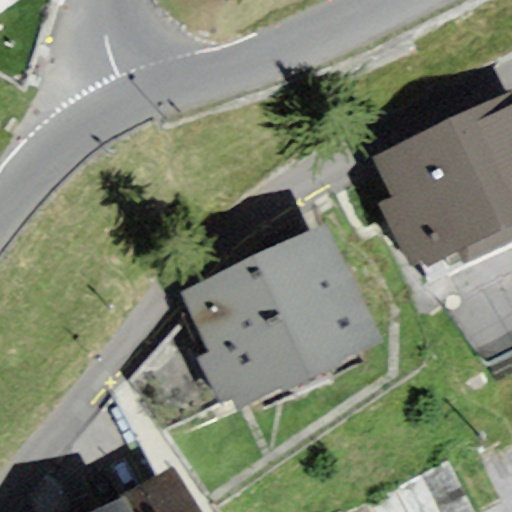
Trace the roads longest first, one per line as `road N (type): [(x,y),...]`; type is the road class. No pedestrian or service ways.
road 1 (residential): [(0,494),(124,345),(258,216),(511,87)]
road 2 (unclassified): [(125,102),(251,65),(398,0)]
road 3 (unclassified): [(0,210),(61,139),(125,102)]
